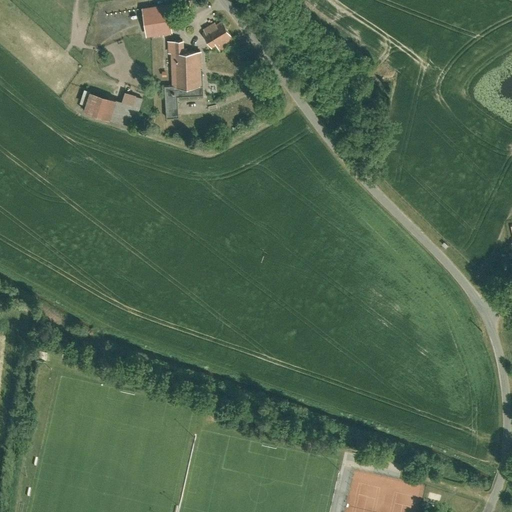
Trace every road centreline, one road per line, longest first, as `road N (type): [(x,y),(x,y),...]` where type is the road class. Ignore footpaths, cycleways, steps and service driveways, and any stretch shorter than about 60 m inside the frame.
road 1 (unclassified): [(486,511),(507,450),(508,403),(487,316),(459,275),(340,153),(225,0)]
road 2 (track): [(298,99),(213,152),(86,116)]
